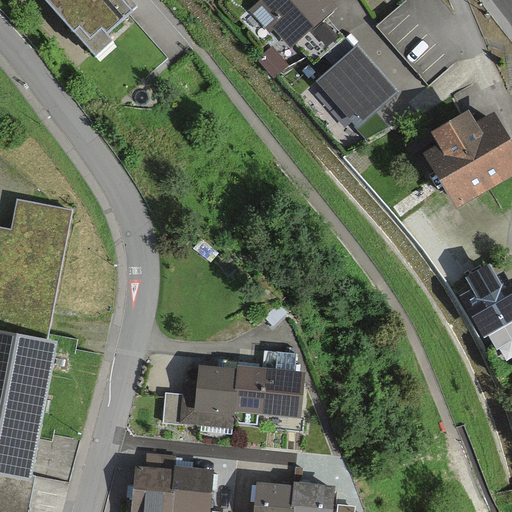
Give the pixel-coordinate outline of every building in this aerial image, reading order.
[(134,8),(126,0),(48,0),(91,47),(134,8)] [(318,0),(264,0),(254,9),(293,53),(334,17),(318,0)] [(355,49),(313,84),(354,132),(396,97),(355,49)] [(511,155),(487,116),(420,157),(454,211),(511,174),(511,155)] [(0,337),(43,345),(68,213),(16,204),(10,234),(0,232),(0,337)] [(511,302),(493,267),(458,285),(484,335),(511,320),(511,302)] [(0,473),(19,477),(43,345),(0,337),(0,473)] [(232,427),(233,410),(236,373),(204,370),(202,389),(188,388),(187,398),(169,396),(167,422),(232,427)] [(236,370),(236,373),(233,410),(299,416),(302,376),(236,370)] [(169,511),(173,473),(137,469),(133,511),(169,511)] [(206,511),(210,476),(173,473),(169,511),(206,511)] [(293,511),(295,488),(260,486),(258,511),(293,511)] [(328,511),(331,491),(295,488),(293,511),(328,511)]
